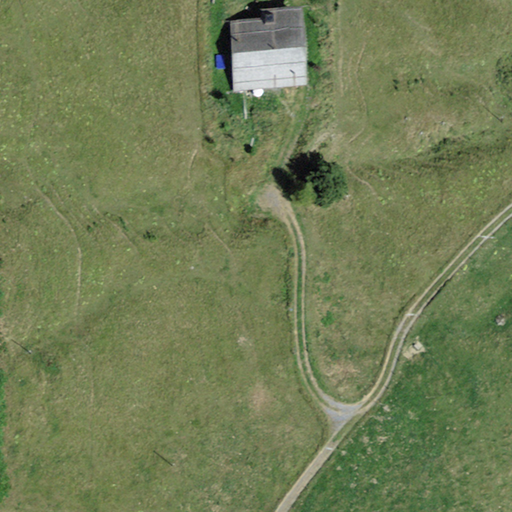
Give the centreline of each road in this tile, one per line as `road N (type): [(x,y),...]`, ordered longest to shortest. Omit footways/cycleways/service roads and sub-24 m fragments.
road 1 (track): [(283,208),(300,230),(312,375),(338,411),(369,406),(405,326),(511,210)]
road 2 (track): [(369,406),(281,511)]
